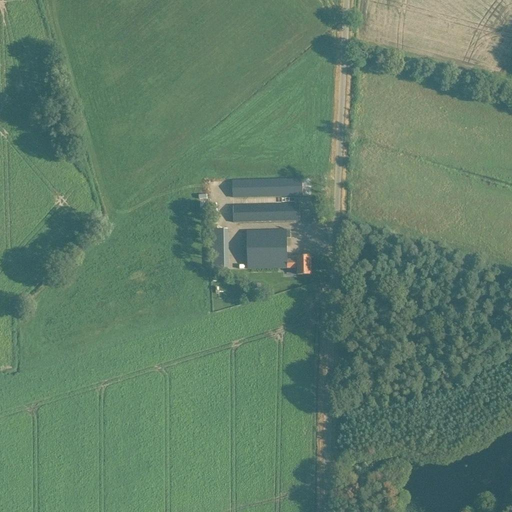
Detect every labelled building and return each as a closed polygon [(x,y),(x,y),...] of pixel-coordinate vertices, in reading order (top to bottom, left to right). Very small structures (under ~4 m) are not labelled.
[(233,198),(293,196),(303,196),(302,179),(232,182),(233,198)] [(220,190),(220,183),(214,183),(208,183),(209,222),(215,222),(214,190),(220,190)] [(234,223),(290,221),(300,221),(300,204),(233,206),(234,223)] [(224,230),(212,230),(213,270),(225,270),(224,230)] [(288,260),(287,230),(248,231),(247,269),(298,268),(298,275),(311,275),(311,257),(297,257),(298,260),(288,260)]
